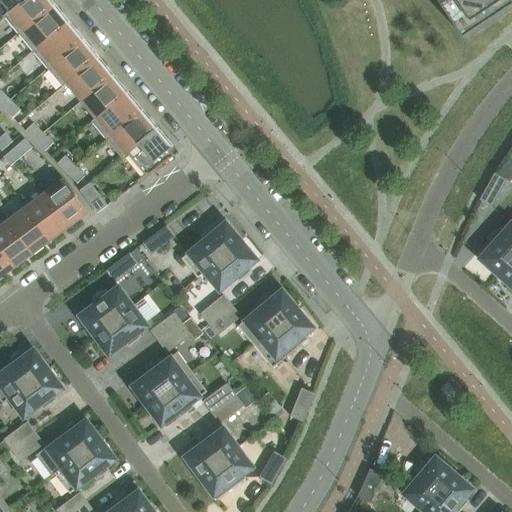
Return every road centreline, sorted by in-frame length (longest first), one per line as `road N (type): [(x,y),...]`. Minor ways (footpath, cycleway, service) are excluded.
road 1 (residential): [(178,511),(24,303)]
road 2 (residential): [(24,303),(220,154)]
road 3 (residential): [(220,154),(370,343)]
road 4 (residential): [(93,0),(220,154)]
road 5 (residential): [(366,373),(511,499)]
road 6 (residential): [(415,243),(456,152),(511,79)]
road 7 (residential): [(301,511),(366,373)]
road 8 (residential): [(511,325),(415,243)]
